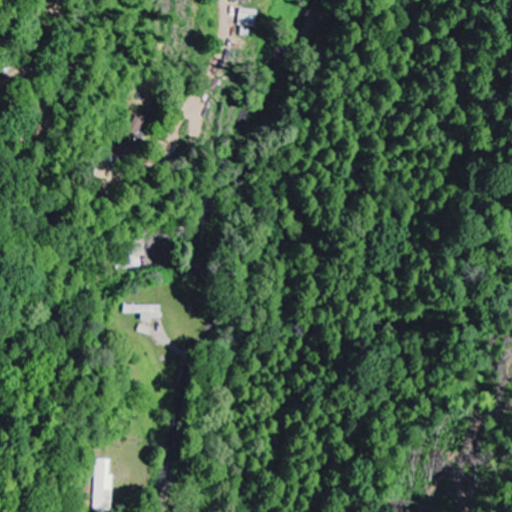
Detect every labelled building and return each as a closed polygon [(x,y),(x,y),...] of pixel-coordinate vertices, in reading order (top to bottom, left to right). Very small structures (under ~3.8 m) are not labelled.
[(256,28),(257,10),(240,9),(238,26),(256,28)] [(144,119),(135,116),(128,135),(137,138),(144,119)] [(118,272),(144,266),(141,254),(132,256),(131,251),(114,255),(118,272)] [(159,305),(123,305),(123,313),(140,313),(140,320),(160,319),(159,305)] [(111,511),(112,459),(96,459),(95,510),(111,511)]
